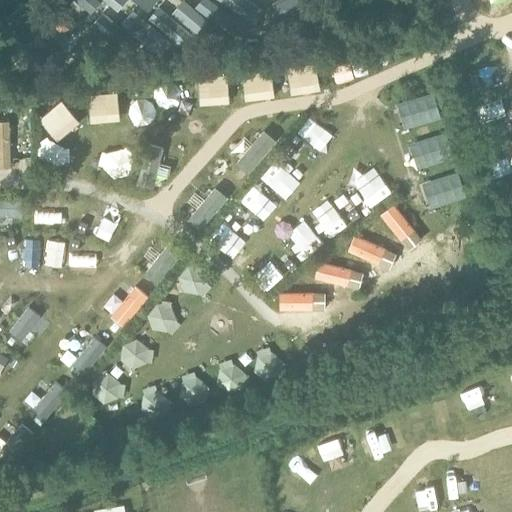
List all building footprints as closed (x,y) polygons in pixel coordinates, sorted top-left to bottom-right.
[(24,0),(15,8),(5,18),(17,33),(39,61),(62,42),(27,0),(24,0)] [(89,0),(61,0),(80,16),(92,2),(89,0)] [(240,0),(199,0),(239,28),(252,9),(240,0)] [(166,2),(157,11),(172,26),(181,16),(166,2)] [(147,6),(137,16),(166,47),(177,37),(147,6)] [(111,21),(104,12),(96,19),(121,52),(131,44),(138,52),(150,43),(125,11),(111,21)] [(223,89),(210,67),(190,79),(203,101),(223,89)] [(403,126),(436,115),(428,92),(395,103),(403,126)] [(0,165),(9,165),(8,121),(0,121),(0,165)] [(169,147),(169,123),(152,124),(153,147),(169,147)] [(292,145),(307,131),(299,123),(284,137),(292,145)] [(239,164),(251,174),(279,141),(267,131),(239,164)] [(413,161),(444,156),(441,134),(409,139),(413,161)] [(42,173),(67,157),(60,145),(53,148),(47,138),(28,149),(42,173)] [(97,150),(99,176),(125,174),(122,148),(97,150)] [(266,177),(279,160),(270,154),(258,171),(266,177)] [(143,162),(138,186),(157,189),(162,165),(143,162)] [(190,221),(202,231),(230,198),(218,188),(190,221)] [(422,240),(394,205),(381,216),(409,251),(422,240)] [(396,254),(355,236),(348,252),(389,270),(396,254)] [(290,251),(296,260),(314,247),(308,239),(290,251)] [(147,275),(160,284),(186,250),(174,241),(147,275)] [(363,274),(319,263),(315,279),(359,290),(363,274)] [(113,317),(126,328),(150,298),(137,287),(113,317)] [(325,294),(279,294),(279,311),(325,312),(325,294)] [(20,317),(20,333),(30,333),(30,317),(20,317)] [(74,365),(86,375),(108,348),(96,338),(74,365)] [(35,409),(48,420),(70,393),(58,382),(35,409)]
